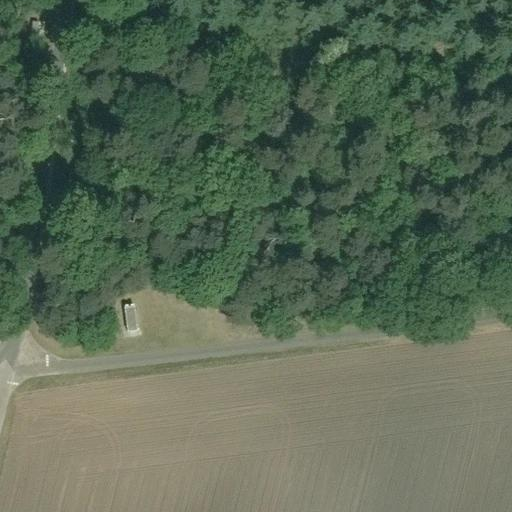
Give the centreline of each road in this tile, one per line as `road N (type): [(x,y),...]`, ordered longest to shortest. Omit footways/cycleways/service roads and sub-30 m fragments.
road 1 (unclassified): [(11,373),(511,312)]
road 2 (unclassified): [(66,0),(11,373)]
